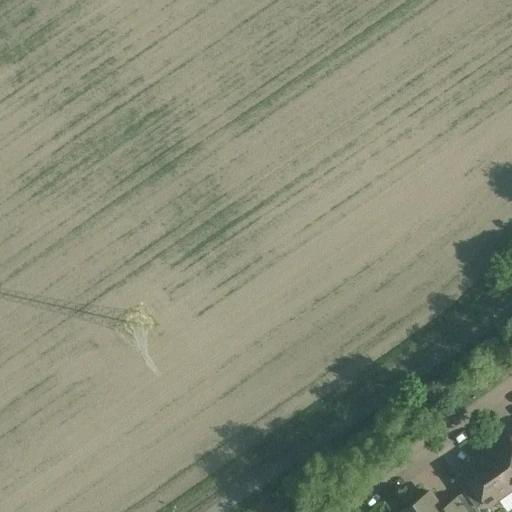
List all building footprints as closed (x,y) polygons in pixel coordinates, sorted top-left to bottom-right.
[(511,438),(510,436),(487,452),(511,487),(511,438)] [(511,487),(487,452),(464,468),(465,470),(486,500),(488,502),(496,496),(501,497),(511,489),(511,487)] [(486,500),(465,470),(456,477),(476,506),(486,500)] [(430,492),(403,511),(399,510),(395,511),(443,511),(441,509),(430,492)] [(465,511),(456,499),(441,509),(443,511),(465,511)]
